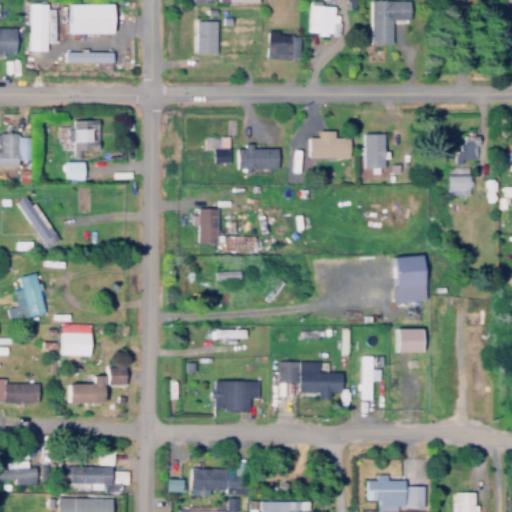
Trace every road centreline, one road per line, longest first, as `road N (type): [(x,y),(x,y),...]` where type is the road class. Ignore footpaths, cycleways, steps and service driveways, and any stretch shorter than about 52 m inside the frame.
road 1 (residential): [(511,433),(148,427)]
road 2 (residential): [(151,89),(511,91)]
road 3 (residential): [(148,427),(151,89)]
road 4 (residential): [(151,89),(0,89)]
road 5 (residential): [(148,427),(0,421)]
